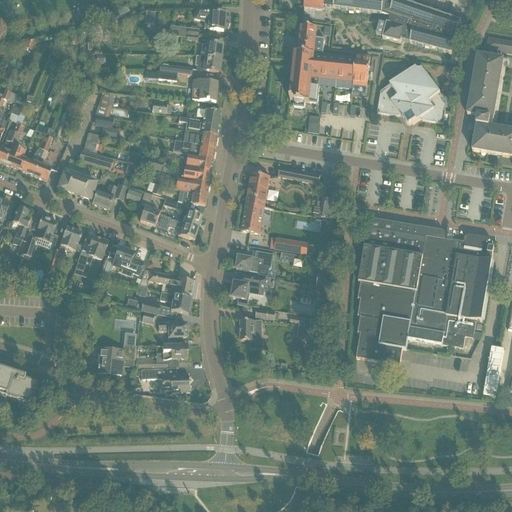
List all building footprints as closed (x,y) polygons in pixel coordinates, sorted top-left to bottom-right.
[(304,6),(304,9),(323,11),(324,5),(333,6),(333,10),(341,11),(341,12),(346,12),(346,11),(349,12),(349,13),(354,14),(354,12),(363,13),(362,15),(367,15),(368,14),(382,16),(390,19),(389,25),(387,24),(382,40),(401,44),(401,42),(410,44),(418,46),(417,48),(422,49),(422,48),(425,48),(425,50),(430,51),(430,50),(438,52),(438,53),(443,54),(443,53),(451,55),(455,41),(458,42),(459,42),(462,31),(458,30),(461,22),(454,20),(454,19),(449,17),(449,18),(440,15),(441,14),(436,13),(436,14),(433,13),(433,12),(429,10),(428,11),(414,6),(415,5),(410,4),(410,5),(407,4),(407,3),(403,1),(402,2),(395,0),(303,0),(303,1),(302,5),(303,6),(304,6)] [(126,8),(117,12),(117,13),(119,17),(129,13),(126,8)] [(195,18),(195,20),(199,22),(200,19),(210,22),(209,31),(213,32),(223,32),(225,15),(215,14),(215,9),(195,10),(195,18)] [(154,27),(155,13),(146,13),(145,26),(154,27)] [(85,18),(78,21),(81,27),(88,23),(85,18)] [(90,26),(84,29),(87,36),(93,33),(90,26)] [(198,38),(199,32),(171,28),(170,33),(170,37),(180,39),(186,39),(187,39),(187,37),(198,38)] [(318,105),(320,80),(322,57),(323,57),(324,40),(316,39),(317,31),(312,30),(302,29),(299,54),(295,54),(290,102),(294,103),(293,109),(304,110),(305,104),(318,105)] [(511,43),(488,39),(486,52),(511,56),(511,43)] [(26,43),(24,49),(31,52),(34,46),(36,41),(26,43)] [(220,60),(222,46),(207,44),(207,47),(202,46),(200,58),(220,60)] [(73,50),(66,51),(68,61),(75,59),(73,50)] [(322,57),(320,80),(324,80),(337,82),(339,59),(323,57),(322,57)] [(352,91),(352,94),(366,96),(366,88),(367,88),(370,59),(356,57),(356,61),(353,84),(352,91)] [(498,75),(500,60),(481,57),(480,64),(476,63),(475,72),(478,73),(478,72),(498,75)] [(219,75),(220,60),(200,58),(196,58),(195,67),(197,68),(197,72),(219,75)] [(337,82),(336,89),(352,91),(353,84),(356,61),(339,59),(337,82)] [(160,67),(159,73),(191,77),(192,70),(172,68),(168,68),(168,67),(163,66),(162,67),(160,67)] [(397,81),(397,82),(381,93),(377,115),(398,118),(400,117),(403,121),(406,125),(408,128),(409,128),(412,126),(417,123),(421,120),(422,122),(443,125),(445,113),(447,104),(440,95),(435,88),(435,87),(433,86),(434,85),(433,85),(432,83),(432,82),(431,83),(430,81),(430,80),(422,69),(420,71),(417,70),(416,68),(402,78),(402,77),(402,78),(400,79),(399,80),(397,81)] [(144,72),(144,80),(158,81),(159,74),(159,73),(144,72)] [(474,78),(472,87),(476,88),(476,87),(495,90),(498,75),(478,72),(478,73),(477,79),(474,78)] [(176,84),(177,76),(159,74),(158,81),(176,84)] [(215,105),(217,85),(193,82),(191,102),(215,105)] [(471,93),(470,102),(473,102),(493,105),(493,103),(495,90),(476,87),(476,88),(475,93),(471,93)] [(3,97),(1,101),(4,102),(7,103),(10,94),(5,92),(3,97)] [(75,105),(78,98),(70,94),(67,102),(75,105)] [(102,95),(98,106),(105,108),(107,108),(108,108),(109,95),(102,95)] [(16,102),(11,115),(16,117),(19,118),(16,126),(18,127),(18,126),(21,127),(25,116),(21,114),(21,112),(19,112),(22,105),(21,104),(16,102)] [(467,116),(467,117),(470,117),(490,120),(492,108),(493,105),(473,102),(472,108),(469,108),(467,116)] [(166,107),(167,106),(153,105),(152,114),(166,116),(166,107)] [(98,106),(95,117),(105,118),(108,108),(107,108),(105,108),(98,106)] [(186,120),(186,121),(219,127),(220,123),(221,116),(221,114),(212,113),(205,111),(205,112),(203,120),(196,119),(196,116),(187,114),(186,120)] [(110,120),(105,119),(97,117),(95,127),(108,129),(110,120)] [(470,117),(468,125),(473,126),(472,130),(476,131),(476,132),(475,133),(472,153),(481,154),(482,150),(488,151),(488,152),(491,132),(488,132),(490,120),(470,117)] [(179,120),(178,124),(180,124),(186,125),(185,133),(217,139),(219,129),(219,127),(186,121),(181,120),(179,120)] [(309,125),(308,134),(319,136),(320,126),(309,125)] [(18,127),(15,133),(20,135),(23,129),(21,128),(21,127),(18,126),(18,127)] [(102,130),(101,137),(112,139),(113,131),(102,130)] [(0,164),(4,167),(5,164),(9,156),(10,154),(12,148),(13,147),(15,141),(18,142),(20,135),(15,133),(15,134),(12,133),(9,132),(5,144),(3,147),(2,151),(0,150),(0,164)] [(488,151),(487,155),(496,157),(497,153),(503,154),(506,135),(491,132),(488,152),(488,151)] [(215,150),(217,139),(185,133),(183,144),(188,145),(215,150)] [(97,146),(98,138),(87,135),(85,143),(97,146)] [(511,155),(511,135),(506,135),(503,154),(502,158),(511,159),(511,156),(511,155)] [(22,159),(20,166),(23,167),(20,173),(27,176),(33,178),(34,176),(37,168),(38,166),(40,161),(43,152),(41,151),(43,144),(49,147),(52,140),(49,139),(44,137),(42,144),(39,150),(30,163),(26,161),(25,161),(22,159)] [(5,164),(4,167),(11,169),(17,172),(20,173),(23,167),(20,166),(22,159),(26,150),(25,149),(21,147),(20,145),(17,143),(18,142),(15,141),(13,147),(12,148),(10,154),(9,156),(5,164)] [(43,144),(41,151),(43,152),(46,153),(49,147),(43,144)] [(213,162),(215,150),(188,145),(183,144),(182,151),(189,152),(188,157),(213,162)] [(110,174),(113,162),(82,154),(78,165),(103,172),(109,173),(110,174)] [(211,174),(213,162),(188,157),(187,165),(179,164),(178,168),(181,168),(211,174)] [(161,174),(163,164),(149,160),(146,169),(161,174)] [(34,176),(33,178),(39,181),(46,183),(50,174),(51,171),(41,167),(42,162),(40,161),(38,166),(37,168),(34,176)] [(132,179),(135,170),(127,168),(124,176),(132,179)] [(209,185),(211,174),(181,168),(179,180),(194,183),(209,185)] [(319,187),(320,178),(280,170),(278,179),(319,187)] [(76,178),(77,174),(68,171),(67,175),(65,174),(59,190),(90,201),(95,185),(76,178)] [(252,176),(246,207),(264,210),(266,200),(268,189),(270,179),(252,176)] [(128,189),(131,180),(125,177),(121,187),(128,189)] [(207,197),(209,185),(194,183),(179,180),(176,180),(175,191),(207,197)] [(339,189),(340,182),(326,180),(324,186),(339,189)] [(126,194),(128,190),(118,186),(117,191),(110,188),(107,196),(97,192),(92,206),(109,212),(113,200),(122,204),(126,194)] [(160,198),(163,189),(155,186),(152,195),(160,198)] [(205,209),(207,197),(175,191),(179,192),(178,197),(184,198),(183,205),(190,206),(205,209)] [(138,205),(141,197),(129,192),(126,200),(138,205)] [(155,229),(159,217),(160,215),(151,211),(153,205),(149,204),(152,197),(144,195),(140,206),(145,207),(139,223),(155,229)] [(326,199),(324,217),(335,218),(337,200),(326,199)] [(0,226),(3,220),(9,206),(2,204),(2,202),(0,201),(0,226)] [(175,211),(177,205),(165,201),(163,207),(175,211)] [(246,207),(241,233),(251,235),(260,236),(262,221),(264,210),(246,207)] [(182,208),(179,216),(186,219),(184,226),(198,230),(202,218),(192,215),(193,211),(182,208)] [(15,226),(8,244),(20,248),(22,244),(30,222),(26,221),(29,214),(17,209),(14,219),(12,224),(15,226)] [(166,233),(170,224),(171,221),(159,217),(155,229),(166,233)] [(34,239),(49,245),(56,225),(41,220),(37,231),(34,239)] [(361,335),(356,360),(400,367),(402,351),(406,352),(406,351),(408,342),(442,347),(463,350),(465,339),(473,340),(476,323),(482,324),(482,323),(483,324),(493,264),(492,264),(492,263),(493,256),(494,249),(492,248),(492,246),(492,245),(493,244),(490,240),(468,236),(464,239),(463,244),(459,243),(454,242),(453,244),(444,243),(446,236),(443,232),(420,228),(420,229),(418,228),(373,221),(369,223),(359,284),(360,284),(358,292),(360,292),(358,301),(359,301),(361,301),(358,318),(358,319),(359,318),(361,318),(358,335),(358,336),(359,335),(361,335)] [(170,224),(168,227),(177,230),(178,230),(179,233),(178,238),(180,238),(194,243),(198,230),(184,226),(179,224),(178,225),(170,222),(170,224)] [(83,248),(77,246),(81,235),(67,229),(62,240),(63,240),(60,247),(61,248),(59,253),(53,252),(46,274),(52,276),(54,270),(57,261),(62,262),(66,249),(75,253),(80,255),(83,248)] [(30,259),(36,242),(28,239),(26,245),(22,257),(24,257),(30,259)] [(88,258),(101,262),(108,245),(93,239),(91,243),(85,241),(83,248),(80,255),(75,271),(83,274),(88,258)] [(277,240),(275,251),(306,256),(308,246),(277,240)] [(132,260),(134,255),(119,249),(117,253),(110,251),(106,261),(114,264),(113,268),(122,271),(123,270),(127,272),(127,273),(138,277),(143,264),(132,260)] [(236,264),(235,269),(237,269),(236,271),(258,275),(258,277),(268,279),(269,271),(271,270),(273,257),(256,253),(255,260),(253,259),(253,260),(248,259),(238,258),(237,264),(236,264)] [(281,254),(280,262),(294,264),(295,257),(281,254)] [(172,297),(190,301),(194,284),(179,281),(169,279),(170,277),(151,274),(150,273),(144,272),(139,288),(147,290),(148,283),(166,287),(164,295),(172,297)] [(14,282),(15,275),(6,273),(4,280),(14,282)] [(326,290),(329,275),(319,273),(316,288),(326,290)] [(232,298),(231,300),(238,301),(237,307),(247,309),(250,295),(263,298),(266,282),(242,278),(240,285),(234,284),(233,291),(231,290),(230,298),(232,298)] [(172,297),(164,295),(161,295),(159,303),(172,305),(170,313),(187,317),(190,301),(172,297)] [(317,300),(314,319),(322,320),(325,302),(317,300)] [(133,302),(131,311),(140,313),(152,316),(158,317),(160,309),(133,302)] [(274,322),(276,315),(257,312),(256,319),(274,322)] [(154,327),(157,317),(144,314),(141,324),(154,327)] [(319,333),(321,323),(310,321),(310,320),(291,317),(290,323),(299,325),(296,339),(306,341),(308,331),(319,333)] [(114,319),(114,329),(131,329),(132,320),(114,319)] [(262,352),(263,350),(263,344),(262,342),(262,323),(240,323),(240,343),(250,343),(250,350),(252,352),(262,352)] [(176,328),(176,325),(158,326),(158,334),(169,334),(169,340),(168,340),(168,347),(182,347),(182,339),(187,339),(186,327),(176,328)] [(134,363),(136,338),(125,337),(124,347),(123,353),(100,351),(97,375),(121,377),(122,362),(133,363),(132,370),(133,370),(133,363),(134,363)] [(187,361),(187,347),(182,347),(168,347),(168,348),(162,348),(162,356),(156,356),(156,363),(152,363),(152,360),(136,361),(135,371),(167,370),(167,371),(176,370),(178,370),(177,361),(187,361)] [(485,388),(483,397),(489,398),(495,399),(499,381),(504,352),(492,350),(491,353),(488,373),(485,388)] [(156,371),(140,372),(141,382),(156,381),(162,381),(162,393),(170,392),(171,395),(189,394),(188,379),(188,376),(176,377),(176,370),(167,371),(156,371)] [(0,393),(6,396),(5,398),(17,402),(18,400),(25,402),(24,405),(31,407),(32,404),(38,385),(24,381),(25,379),(24,378),(15,375),(12,374),(11,377),(0,373),(0,393)]
